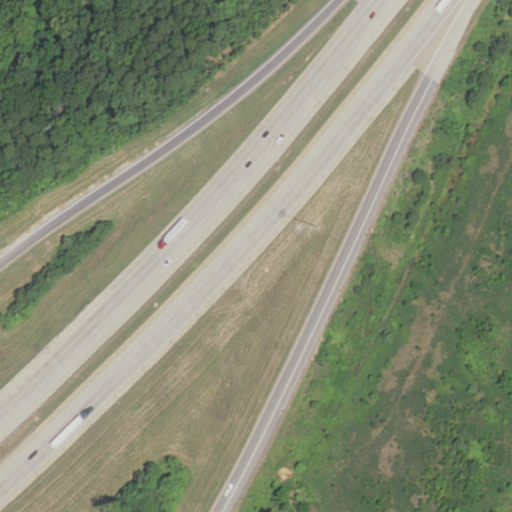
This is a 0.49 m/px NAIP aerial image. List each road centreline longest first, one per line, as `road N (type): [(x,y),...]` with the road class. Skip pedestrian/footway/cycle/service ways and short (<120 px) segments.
road 1 (motorway): [(0,489),(272,214),(446,0)]
road 2 (motorway): [(383,0),(188,231),(0,420)]
road 3 (motorway): [(225,511),(472,0)]
road 4 (motorway): [(345,0),(196,136),(54,220),(0,262)]
